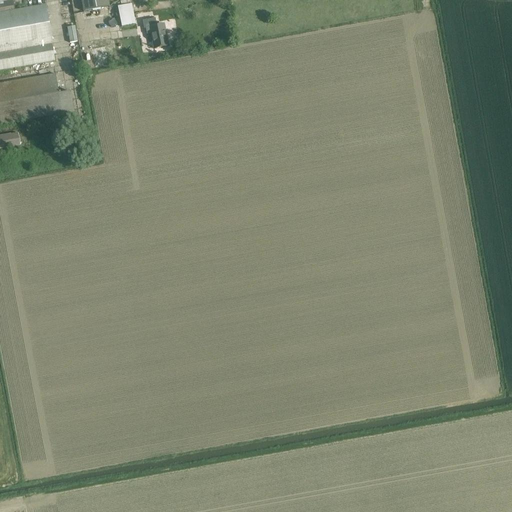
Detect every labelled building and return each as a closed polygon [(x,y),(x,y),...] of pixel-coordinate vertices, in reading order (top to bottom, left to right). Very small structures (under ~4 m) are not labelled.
[(15,11),(14,5),(13,0),(0,0),(0,71),(56,62),(46,6),(15,11)] [(81,0),(83,11),(109,7),(107,0),(81,0)] [(122,27),(136,24),(131,6),(118,9),(122,27)] [(164,25),(156,27),(155,19),(143,22),(145,29),(146,29),(147,35),(151,34),(154,50),(168,47),(164,25)] [(67,28),(70,43),(77,42),(75,27),(67,28)] [(0,125),(74,113),(70,93),(61,94),(60,93),(59,93),(59,95),(58,95),(55,75),(0,84),(0,125)] [(0,149),(20,147),(18,134),(0,136),(0,149)]
